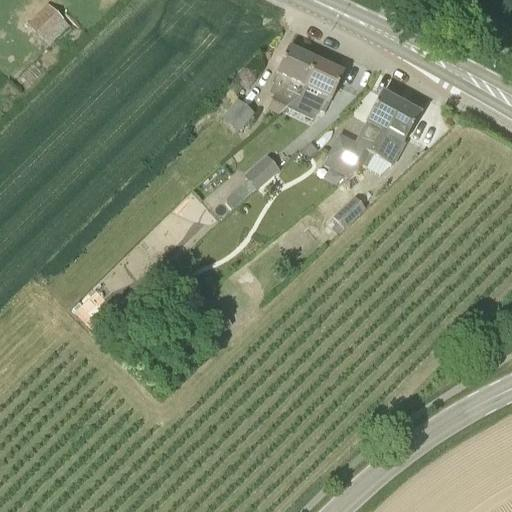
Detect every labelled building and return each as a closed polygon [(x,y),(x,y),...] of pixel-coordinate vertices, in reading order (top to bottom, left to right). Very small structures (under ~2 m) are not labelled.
[(46,44),(67,23),(49,5),(28,26),(46,44)] [(272,97),(266,110),(267,111),(279,116),(286,113),(289,109),(294,104),(297,102),(302,91),(316,63),(288,50),(276,76),(271,86),(276,88),(272,97)] [(297,102),(294,104),(320,116),(323,118),(326,111),(330,102),(331,102),(343,76),(316,63),(302,91),(297,102)] [(338,139),(325,161),(326,161),(352,175),(355,176),(361,168),(365,170),(372,159),(400,107),(381,96),(365,125),(366,125),(354,147),(338,139)] [(221,121),(239,135),(253,117),(235,103),(221,121)] [(400,107),(372,159),(389,168),(390,169),(403,145),(419,117),(400,107)] [(316,153),(309,146),(299,156),(305,163),(316,153)] [(266,160),(243,180),(245,183),(254,194),(255,195),(278,175),(266,160)] [(234,193),(243,203),(254,194),(245,183),(234,193)] [(342,230),(362,211),(352,201),(331,220),(336,226),(330,231),(335,235),(342,229),(342,230)] [(321,243),(324,247),(333,238),(330,235),(321,243)] [(171,289),(165,280),(155,288),(162,296),(171,289)] [(225,322),(213,333),(221,341),(232,331),(225,322)]
